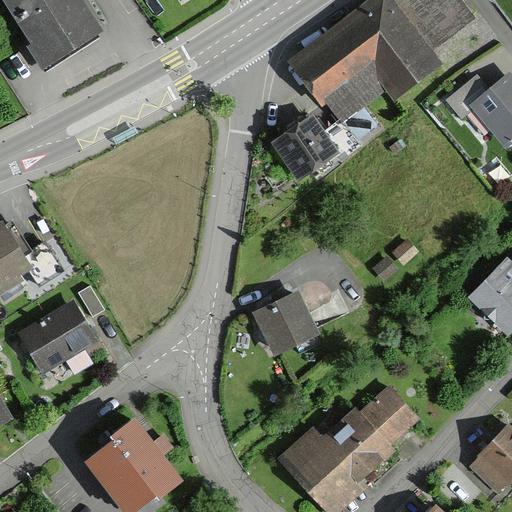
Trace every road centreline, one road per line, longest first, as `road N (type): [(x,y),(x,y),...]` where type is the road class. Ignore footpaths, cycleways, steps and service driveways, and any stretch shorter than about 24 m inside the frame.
road 1 (residential): [(229,39),(248,79),(245,125),(203,342)]
road 2 (secondary): [(0,161),(160,83),(229,39)]
road 3 (residential): [(203,342),(135,378),(0,482)]
road 4 (residential): [(511,373),(375,511)]
road 5 (residential): [(203,342),(202,424),(230,488),(252,511)]
